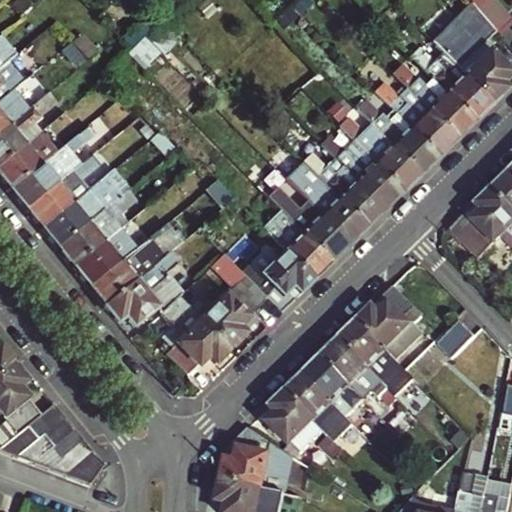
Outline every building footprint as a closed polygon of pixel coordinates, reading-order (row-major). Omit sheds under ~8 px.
[(493,106),(508,92),(501,85),(510,75),(481,47),(495,34),(474,8),(435,47),(450,62),(460,72),(463,76),(493,106)] [(170,29),(155,40),(164,51),(179,40),(170,29)] [(49,33),(30,42),(38,58),(56,49),(49,33)] [(148,36),(131,52),(146,67),(163,51),(148,36)] [(411,58),(433,80),(451,98),(475,124),(493,106),(463,76),(456,83),(443,69),(436,62),(433,64),(419,50),(411,58)] [(16,56),(1,69),(8,78),(24,66),(16,56)] [(450,62),(443,69),(456,83),(463,76),(460,72),(450,62)] [(451,98),(433,80),(425,87),(417,79),(415,81),(401,67),(393,75),(414,97),(428,111),(458,141),(475,124),(451,98)] [(32,75),(0,101),(0,132),(32,106),(24,97),(39,84),(32,75)] [(383,85),(375,93),(389,107),(397,99),(383,85)] [(32,106),(0,132),(0,164),(39,133),(30,123),(54,103),(47,94),(32,106)] [(428,111),(414,97),(407,105),(420,118),(428,111)] [(365,102),(357,110),(371,124),(380,116),(365,102)] [(397,115),(410,128),(440,159),(447,151),(458,141),(428,111),(420,118),(407,105),(397,115)] [(55,136),(70,123),(62,114),(47,126),(55,136)] [(397,115),(389,122),(402,135),(410,128),(397,115)] [(347,120),(339,128),(353,142),(361,134),(347,120)] [(379,132),(391,145),(422,176),(440,159),(410,128),(402,135),(389,122),(379,132)] [(379,132),(371,140),(384,153),(391,145),(379,132)] [(39,133),(0,164),(0,179),(9,191),(42,164),(35,156),(48,145),(39,133)] [(72,157),(87,144),(79,134),(64,147),(72,157)] [(404,194),(373,163),(366,170),(353,157),(351,159),(330,137),(321,145),(343,167),(355,180),(386,211),(394,203),(404,194)] [(361,150),(373,163),(404,194),(422,176),(391,145),(384,153),(371,140),(361,150)] [(35,156),(42,164),(55,153),(48,145),(35,156)] [(353,157),(366,170),(373,163),(361,150),(353,157)] [(9,191),(24,210),(57,183),(50,175),(64,164),(55,153),(42,164),(9,191)] [(94,153),(79,165),(87,175),(102,162),(94,153)] [(304,163),(317,177),(326,168),(313,155),(304,163)] [(64,164),(50,175),(57,183),(71,172),(64,164)] [(355,180),(343,167),(335,175),(348,188),(355,180)] [(57,183),(24,210),(40,229),(73,203),(66,194),(79,183),(71,172),(57,183)] [(110,172),(95,185),(102,194),(117,181),(110,172)] [(349,247),(368,229),(325,185),(318,177),(308,187),(294,173),(285,181),(307,203),(319,216),(349,247)] [(325,185),(368,229),(386,211),(355,180),(348,188),(335,175),(325,185)] [(511,177),(509,175),(504,180),(491,192),(511,213),(511,177)] [(79,183),(66,194),(73,203),(86,192),(79,183)] [(301,233),(332,264),(349,247),(319,216),(312,222),(300,210),(298,212),(277,189),(268,198),(289,220),(301,233)] [(40,229),(56,249),(89,223),(82,213),(95,203),(86,192),(73,203),(40,229)] [(102,212),(89,223),(56,249),(71,268),(118,230),(110,221),(134,201),(126,192),(102,212)] [(511,213),(491,192),(451,232),(479,261),(503,237),(511,246),(511,213)] [(82,213),(89,223),(102,212),(95,203),(82,213)] [(300,210),(312,222),(319,216),(307,203),(300,210)] [(142,210),(127,223),(134,232),(149,220),(142,210)] [(295,240),(301,233),(289,220),(282,227),(295,240)] [(299,296),(315,281),(272,237),(260,225),(248,238),(265,256),(273,248),(281,256),(260,276),(249,264),(240,272),(267,300),(281,314),(299,296)] [(272,237),(315,281),(332,264),(301,233),(295,240),(282,227),(272,237)] [(88,288),(120,261),(113,252),(126,241),(118,230),(71,268),(88,288)] [(88,288),(103,307),(142,275),(158,262),(165,256),(150,237),(120,261),(88,288)] [(165,256),(158,262),(165,271),(175,263),(168,254),(165,256)] [(197,305),(191,312),(230,350),(246,334),(239,328),(267,300),(240,272),(202,310),(197,305)] [(142,275),(103,307),(117,324),(125,317),(133,327),(157,308),(162,314),(164,312),(178,298),(181,296),(167,280),(148,296),(141,287),(147,281),(142,275)] [(420,317),(392,289),(382,299),(388,305),(378,315),(371,309),(356,324),(392,361),(419,334),(411,326),(420,317)] [(230,350),(191,312),(178,298),(164,312),(174,322),(159,337),(173,351),(167,357),(188,378),(208,358),(214,365),(230,350)] [(337,342),(380,385),(399,367),(392,361),(356,324),(337,342)] [(462,327),(440,349),(454,364),(476,342),(462,327)] [(416,422),(380,385),(337,342),(320,359),(363,402),(371,393),(408,430),(416,422)] [(0,375),(13,365),(0,349),(0,375)] [(345,419),(363,402),(320,359),(303,376),(345,419)] [(41,416),(18,388),(26,381),(13,365),(0,375),(0,415),(17,436),(30,425),(41,416)] [(408,377),(406,375),(398,383),(414,399),(422,391),(408,377)] [(285,393),(322,431),(329,438),(335,444),(352,427),(345,419),(303,376),(285,393)] [(299,455),(322,431),(285,393),(269,409),(276,416),(266,425),(287,446),(289,444),(299,455)] [(30,425),(41,437),(64,418),(54,406),(41,416),(30,425)] [(370,409),(360,419),(376,435),(385,425),(370,409)] [(41,437),(52,447),(74,430),(64,418),(41,437)] [(41,437),(30,425),(17,436),(0,449),(0,453),(15,459),(41,437)] [(52,447),(65,459),(84,443),(80,438),(74,430),(52,447)] [(227,451),(221,485),(260,493),(277,496),(284,498),(287,485),(293,460),(282,452),(248,430),(227,451)] [(41,437),(15,459),(31,465),(52,447),(41,437)] [(335,444),(329,438),(320,446),(335,462),(344,452),(335,444)] [(84,443),(65,459),(49,472),(66,478),(94,455),(84,443)] [(282,452),(293,460),(299,455),(289,444),(287,446),(282,452)] [(52,447),(31,465),(49,472),(65,459),(52,447)] [(66,478),(89,487),(103,466),(94,455),(66,478)] [(448,493),(459,495),(464,476),(452,473),(448,493)] [(481,511),(484,500),(488,480),(464,476),(459,495),(456,511),(481,511)] [(256,511),(260,493),(221,485),(217,505),(226,507),(224,511),(256,511)] [(287,485),(284,498),(297,500),(300,487),(287,485)] [(411,504),(418,511),(420,511),(437,496),(429,487),(411,504)] [(284,498),(277,496),(275,508),(295,511),(297,500),(284,498)] [(484,500),(481,511),(493,511),(496,502),(484,500)]
